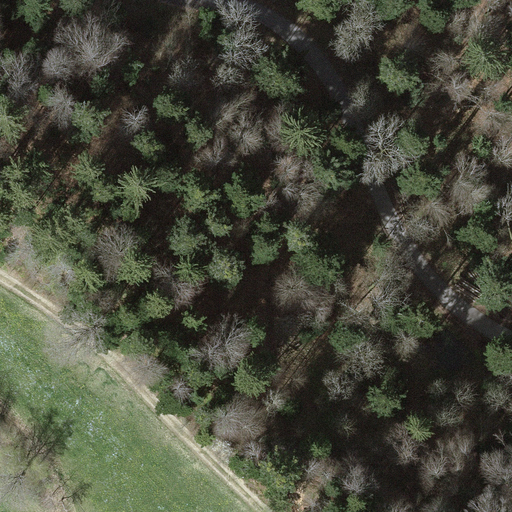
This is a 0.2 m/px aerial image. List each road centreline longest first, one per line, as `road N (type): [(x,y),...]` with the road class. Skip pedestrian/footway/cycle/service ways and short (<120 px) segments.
road 1 (unclassified): [(511,339),(457,306),(406,248),(348,115),(307,49),(275,22),(222,0)]
road 2 (track): [(0,274),(265,511)]
